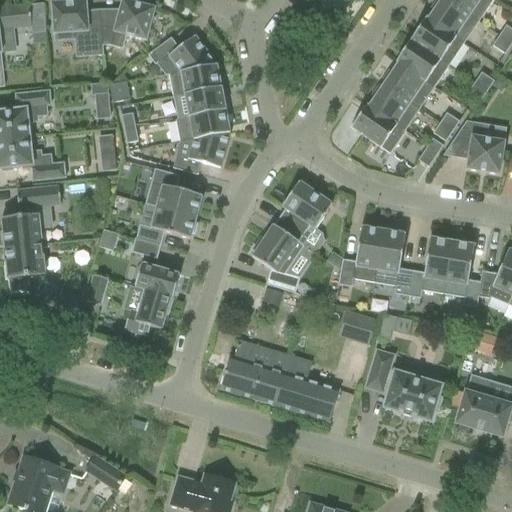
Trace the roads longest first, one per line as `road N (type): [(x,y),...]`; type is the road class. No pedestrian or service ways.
road 1 (residential): [(511,506),(174,406)]
road 2 (residential): [(174,406),(229,221),(280,151)]
road 3 (residential): [(511,225),(364,197),(280,151)]
road 4 (residential): [(280,151),(390,0)]
road 5 (residential): [(174,406),(0,357)]
road 6 (residential): [(280,151),(268,133),(250,29)]
